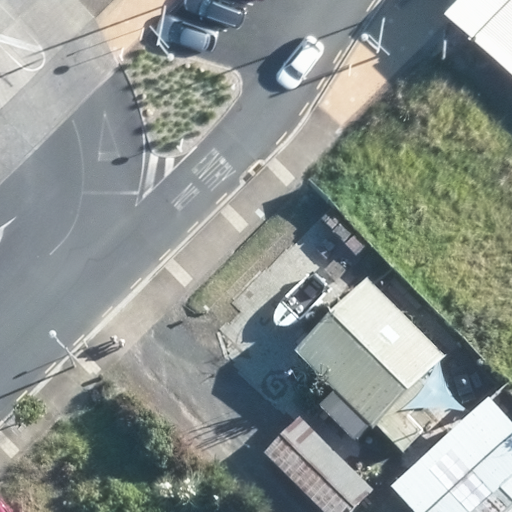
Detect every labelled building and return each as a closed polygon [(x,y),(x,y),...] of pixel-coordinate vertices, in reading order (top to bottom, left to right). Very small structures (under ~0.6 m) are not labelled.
[(511,64),(511,0),(503,0),(475,28),(511,64)] [(423,385),(444,365),(370,289),(298,361),(299,362),(328,391),(337,401),(324,414),(355,447),(371,433),(374,436),(379,430),(405,457),(425,437),(409,420),(434,397),(423,385)] [(511,511),(511,413),(504,404),(400,498),(412,511),(511,511)] [(318,511),(351,511),(372,492),(301,423),(269,456),(265,461),(318,511)] [(21,511),(3,492),(0,494),(0,511),(21,511)]
